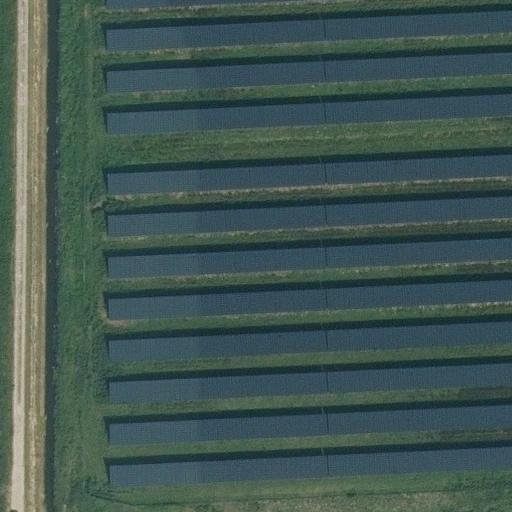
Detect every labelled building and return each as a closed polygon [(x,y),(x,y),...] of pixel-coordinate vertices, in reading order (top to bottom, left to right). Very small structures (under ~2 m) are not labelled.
[(332,16),(106,26),(107,49),(333,39),(332,16)] [(511,71),(511,49),(366,55),(367,76),(511,71)] [(511,90),(106,107),(107,131),(400,119),(400,116),(460,114),(460,99),(489,98),(490,112),(511,110),(511,90)] [(352,179),(511,173),(510,152),(351,159),(352,179)] [(247,164),(107,170),(108,192),(248,187),(247,164)] [(511,193),(107,211),(108,234),(345,225),(345,223),(375,222),(375,220),(511,214),(511,193)] [(107,254),(108,276),(395,263),(395,261),(511,256),(511,235),(289,245),(289,246),(107,254)] [(108,295),(109,318),(507,300),(506,277),(108,295)] [(497,320),(108,337),(109,360),(498,342),(497,320)] [(511,360),(109,378),(110,401),(511,383),(511,360)] [(109,437),(511,423),(511,401),(108,416),(109,437)] [(110,462),(111,485),(201,482),(200,459),(110,462)]
